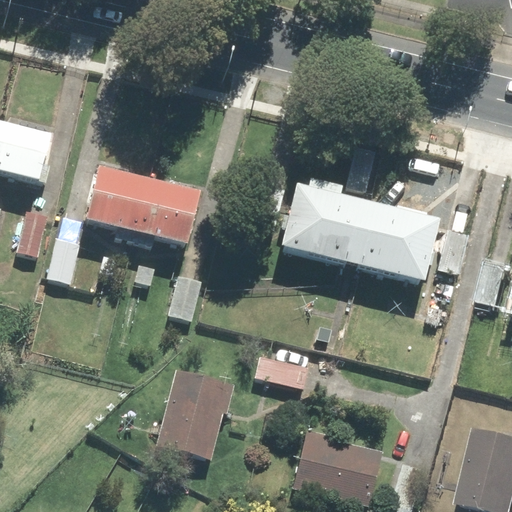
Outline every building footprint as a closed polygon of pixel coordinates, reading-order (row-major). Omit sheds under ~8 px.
[(0,137),(0,185),(31,193),(43,148),(0,137)] [(96,183),(83,235),(182,260),(195,207),(96,183)] [(289,196),(274,257),(415,292),(430,232),(289,196)] [(449,235),(445,234),(435,274),(455,279),(465,239),(460,238),(465,219),(454,216),(449,235)] [(45,222),(26,217),(15,258),(35,263),(45,222)] [(76,249),(53,243),(43,281),(67,287),(76,249)] [(511,271),(491,266),(481,306),(502,311),(511,271)] [(198,286),(175,280),(165,319),(188,325),(198,286)] [(255,362),(249,384),(298,396),(303,374),(255,362)] [(229,393),(169,378),(150,453),(205,467),(216,421),(221,423),(229,393)] [(507,511),(511,496),(511,445),(469,434),(450,510),(457,511),(507,511)] [(300,441),(287,496),(354,511),(362,511),(375,459),(300,441)] [(408,511),(418,475),(397,470),(385,511),(408,511)]
